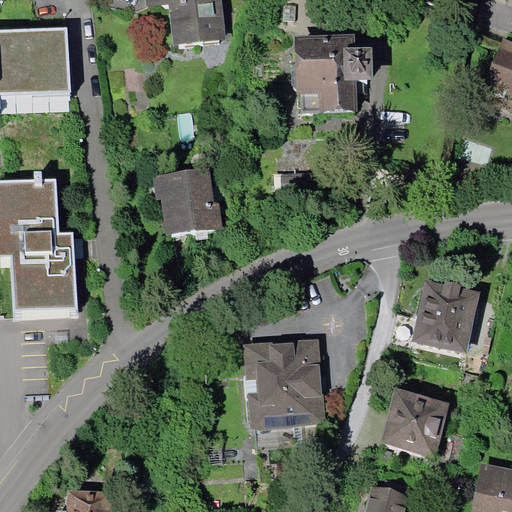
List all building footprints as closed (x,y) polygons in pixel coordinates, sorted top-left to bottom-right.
[(216,47),(211,0),(147,0),(148,11),(172,11),(177,51),(201,49),(200,44),(215,43),(215,47),(216,47)] [(0,51),(0,98),(66,95),(63,48),(0,51)] [(364,89),(363,69),(349,69),(348,49),(296,51),(296,76),(294,76),(290,80),(291,92),(294,95),(297,95),(297,100),(299,100),(300,119),(320,118),(321,119),(351,118),(350,89),(364,89)] [(511,111),(511,55),(498,50),(486,83),(507,91),(501,107),(511,111)] [(433,179),(404,175),(401,193),(431,198),(433,179)] [(162,187),(169,241),(213,235),(210,213),(206,212),(201,181),(155,187),(155,188),(162,187)] [(0,195),(0,227),(2,267),(49,264),(45,193),(38,193),(38,187),(33,187),(33,194),(0,195)] [(20,321),(66,318),(63,263),(49,264),(2,267),(2,268),(16,267),(20,321)] [(416,345),(459,355),(470,306),(456,302),(457,297),(443,293),(442,299),(427,296),(426,298),(419,296),(413,323),(420,324),(416,345)] [(318,426),(312,351),(245,356),(247,382),(241,383),(245,424),(251,423),(252,432),(253,432),(257,486),(297,483),(296,475),(302,474),(300,452),(293,453),(291,428),(318,426)] [(484,365),(458,358),(454,372),(470,376),(470,377),(480,380),(484,365)] [(429,462),(442,415),(395,402),(382,449),(429,462)] [(511,511),(511,488),(508,488),(510,479),(481,474),(473,511),(511,511)] [(401,511),(404,505),(370,496),(366,511),(401,511)] [(106,511),(107,503),(104,503),(104,499),(72,497),(71,502),(68,502),(67,511),(106,511)]
